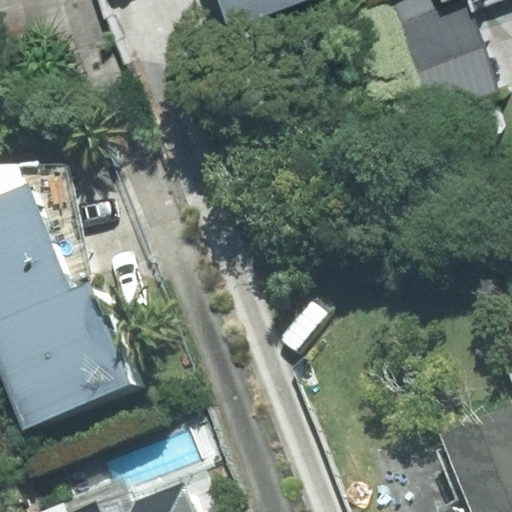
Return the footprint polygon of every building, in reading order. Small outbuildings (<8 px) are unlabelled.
[(245,0),(251,14),(288,0),(245,0)] [(489,37),(474,0),(454,0),(443,5),(440,0),(394,0),(420,64),(489,37)] [(0,305),(45,427),(156,381),(116,280),(97,285),(58,180),(45,161),(0,161),(0,305)] [(511,511),(511,413),(448,438),(476,511),(511,511)] [(238,511),(222,469),(107,511),(238,511)]
